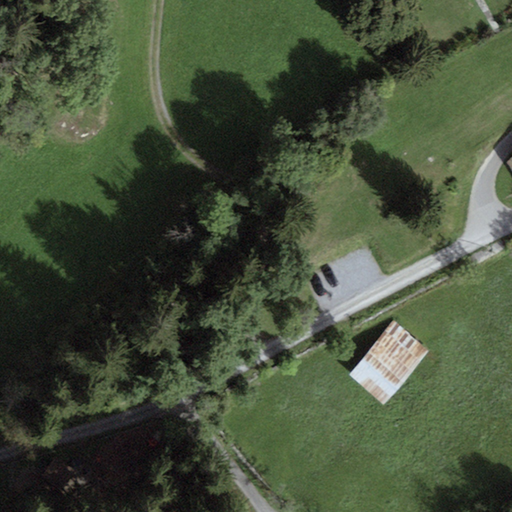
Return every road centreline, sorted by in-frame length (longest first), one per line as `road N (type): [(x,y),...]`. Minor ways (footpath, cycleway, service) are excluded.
road 1 (track): [(258,356),(245,307),(269,220),(174,132),(157,84),(161,0)]
road 2 (residential): [(179,398),(496,234)]
road 3 (track): [(0,455),(179,398)]
